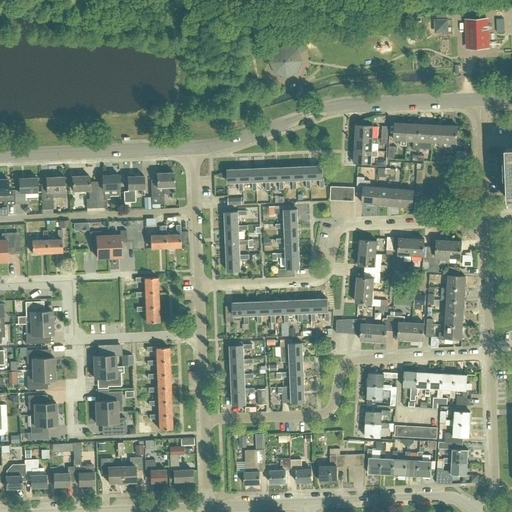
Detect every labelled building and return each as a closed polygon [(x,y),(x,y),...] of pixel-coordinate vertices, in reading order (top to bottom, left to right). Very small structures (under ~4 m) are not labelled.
[(486,19),(466,19),(467,48),(488,47),(486,19)] [(446,20),(435,21),(435,32),(447,32),(446,20)] [(282,75),(282,74),(286,76),(296,71),(300,61),(295,52),(285,48),(276,52),(274,57),(273,56),(271,62),(276,73),(282,75)] [(407,124),(395,123),(395,140),(401,140),(401,145),(407,146),(407,141),(406,141),(407,124)] [(413,141),(413,149),(419,149),(419,141),(420,124),(407,124),(406,141),(407,141),(413,141)] [(420,124),(419,141),(431,142),(432,125),(420,124)] [(373,126),(356,125),(356,138),(372,139),(373,126)] [(439,142),(439,147),(444,147),(444,143),(445,126),(432,125),(431,142),(439,142)] [(452,143),(451,148),(456,148),(457,143),(458,126),(445,126),(444,143),(452,143)] [(378,139),(372,139),(356,138),(355,150),(372,151),(372,143),(377,144),(378,139)] [(378,151),(372,151),(355,150),(355,163),(371,164),(372,157),(378,157),(378,151)] [(309,166),(296,167),(297,179),(306,179),(306,188),(310,188),(310,179),(309,166)] [(322,166),(309,166),(310,179),(320,178),(320,188),(325,188),(324,178),(323,178),(322,166)] [(296,167),(283,168),(283,180),(293,180),(293,189),(297,189),(297,179),(296,167)] [(256,169),(257,181),(266,181),(266,190),(270,190),(270,181),(269,168),(256,169)] [(283,168),(269,168),(270,181),(279,181),(280,190),(284,189),(283,180),(283,168)] [(242,169),(227,170),(228,183),(239,182),(239,191),(243,191),(243,182),(242,169)] [(242,169),(243,182),(252,182),(253,191),(257,191),(257,181),(256,169),(242,169)] [(155,183),(150,183),(151,204),(163,204),(162,187),(173,186),(172,172),(155,173),(155,183)] [(127,191),(123,192),(124,203),(135,202),(134,190),(144,189),(143,176),(134,177),(134,174),(126,175),(127,191)] [(101,182),(95,182),(96,208),(107,208),(107,199),(103,199),(103,190),(119,190),(118,175),(101,176),(101,182)] [(89,191),(89,199),(86,199),(86,208),(96,208),(95,182),(89,183),(88,176),(72,177),(72,191),(89,191)] [(46,192),(41,192),(42,210),(53,209),(52,193),(64,192),(64,177),(45,178),(46,192)] [(375,205),(376,188),(370,187),(370,181),(364,180),(365,177),(358,177),(357,184),(357,193),(363,194),(362,204),(375,205)] [(18,190),(13,191),(14,205),(25,204),(24,194),(37,193),(36,179),(18,179),(18,190)] [(6,180),(0,180),(0,201),(3,201),(3,205),(14,205),(13,191),(7,191),(6,180)] [(376,188),(375,205),(387,206),(388,189),(376,188)] [(388,189),(387,206),(400,207),(401,190),(388,189)] [(401,190),(400,207),(412,208),(414,191),(401,190)] [(28,206),(23,210),(26,214),(31,210),(28,206)] [(284,214),(285,224),(276,224),(276,229),(285,228),(298,228),(298,209),(295,209),(295,206),(270,207),(271,216),(276,216),(276,214),(284,214)] [(238,211),(238,212),(225,213),(225,226),(239,226),(238,215),(247,215),(247,211),(238,211)] [(176,234),(166,235),(166,248),(180,248),(180,245),(188,244),(187,232),(180,232),(180,225),(176,225),(176,234)] [(239,240),(239,230),(248,230),(248,225),(239,226),(225,226),(226,241),(239,240)] [(166,248),(166,235),(165,226),(161,226),(161,235),(149,236),(150,249),(166,248)] [(285,228),(285,239),(277,239),(277,243),(286,243),(299,243),(298,228),(285,228)] [(47,240),(48,253),(62,253),(61,240),(62,240),(62,230),(57,231),(58,240),(47,240)] [(120,235),(108,236),(109,257),(121,256),(121,242),(127,242),(126,230),(120,230),(120,235)] [(48,253),(47,240),(47,231),(42,231),(43,240),(32,241),(32,254),(48,253)] [(109,257),(108,236),(101,236),(101,231),(90,231),(90,244),(96,243),(97,257),(109,257)] [(12,235),(1,236),(1,241),(0,240),(0,262),(7,262),(7,248),(13,248),(12,235)] [(399,238),(398,258),(404,258),(404,255),(411,256),(412,238),(399,238)] [(423,256),(423,262),(430,262),(430,246),(424,246),(424,239),(412,238),(411,256),(423,256)] [(430,246),(430,262),(436,263),(436,257),(448,258),(449,240),(437,239),(437,246),(430,246)] [(248,240),(239,240),(226,241),(227,256),(240,255),(239,245),(249,244),(248,240)] [(359,252),(376,254),(377,241),(360,240),(359,252)] [(449,240),(448,258),(461,258),(462,241),(449,240)] [(286,254),(277,254),(277,258),(286,258),(300,258),(299,243),(286,243),(286,254)] [(375,262),(376,254),(359,252),(358,265),(365,266),(365,272),(380,273),(381,262),(375,262)] [(240,271),(240,259),(249,259),(249,255),(240,255),(227,256),(227,272),(240,271)] [(295,275),(294,269),(300,269),(300,258),(286,258),(287,269),(278,269),(278,276),(295,275)] [(380,279),(380,273),(365,272),(365,278),(357,277),(356,290),(374,291),(374,282),(380,282),(380,279)] [(447,288),(465,288),(465,276),(448,275),(447,288)] [(144,278),(135,278),(135,282),(144,282),(145,292),(158,292),(158,278),(144,278)] [(447,288),(447,300),(464,301),(465,288),(447,288)] [(356,290),(356,302),(373,303),(374,291),(356,290)] [(145,307),(159,306),(158,292),(145,292),(136,293),(136,297),(145,297),(145,307)] [(415,294),(414,304),(425,305),(426,294),(415,294)] [(315,299),(302,300),(302,313),(311,312),(312,321),(316,321),(316,312),(315,299)] [(315,299),(316,312),(325,312),(326,321),(330,321),(329,311),(328,311),(327,299),(315,299)] [(288,300),(275,301),(275,314),(285,313),(285,323),(289,322),(289,313),(288,300)] [(303,322),(302,313),(302,300),(288,300),(289,313),(298,313),(299,322),(303,322)] [(447,300),(446,313),(463,314),(464,301),(447,300)] [(52,323),(52,310),(40,311),(39,301),(25,302),(26,316),(31,316),(31,324),(52,323)] [(262,301),(248,302),(248,315),(258,314),(258,324),(262,324),(262,314),(262,301)] [(275,301),(262,301),(262,314),(271,314),(271,323),(276,323),(275,314),(275,301)] [(234,322),(234,316),(244,316),(245,324),(249,324),(248,315),(248,302),(233,302),(233,307),(226,307),(226,322),(234,322)] [(145,307),(136,307),(137,312),(146,311),(146,322),(159,322),(159,306),(145,307)] [(446,313),(445,325),(463,326),(463,314),(446,313)] [(388,319),(383,318),(383,324),(375,324),(374,341),(387,342),(388,331),(394,332),(394,316),(388,315),(388,319)] [(394,332),(400,332),(400,339),(411,340),(412,322),(400,321),(401,316),(394,316),(394,332)] [(355,333),(362,334),(361,341),(374,341),(375,324),(362,323),(362,319),(356,319),(355,333)] [(412,322),(411,340),(424,340),(425,323),(412,322)] [(53,335),(52,323),(31,324),(31,330),(25,331),(26,344),(41,343),(41,335),(53,335)] [(439,332),(439,340),(443,340),(445,338),(462,339),(463,326),(445,325),(445,333),(439,332)] [(281,358),(303,357),(302,343),(289,343),(289,342),(281,343),(281,347),(281,358)] [(243,345),(230,346),(231,360),(244,360),(244,349),(252,349),(252,344),(243,345)] [(156,347),(147,347),(147,352),(156,351),(156,361),(169,360),(169,348),(156,348),(156,347)] [(41,349),(26,350),(27,363),(33,363),(33,370),(54,369),(54,357),(41,357),(41,349)] [(94,355),(94,367),(116,367),(115,354),(94,355)] [(303,357),(281,358),(281,362),(290,362),(290,372),(303,372),(303,357)] [(253,359),(244,360),(231,360),(231,374),(244,374),(244,364),(253,363),(253,359)] [(169,360),(156,361),(147,361),(147,365),(156,365),(157,374),(170,373),(169,360)] [(116,378),(116,367),(94,367),(95,379),(116,378)] [(55,380),(54,369),(33,370),(33,376),(27,376),(27,389),(41,389),(41,381),(55,380)] [(418,388),(416,388),(417,372),(404,371),(404,387),(410,388),(410,400),(415,401),(415,396),(417,396),(418,388)] [(303,372),(290,372),(282,373),(282,377),(291,376),(291,387),(304,386),(303,372)] [(426,389),(425,396),(430,397),(430,388),(429,388),(429,373),(417,372),(416,388),(418,388),(426,389)] [(170,373),(157,374),(148,374),(148,379),(157,378),(157,388),(170,387),(170,373)] [(245,378),(254,378),(254,373),(244,374),(231,374),(232,389),(245,388),(245,378)] [(383,374),(368,373),(368,386),(383,387),(383,385),(384,377),(398,378),(398,374),(383,373),(383,374)] [(429,388),(430,388),(438,389),(437,397),(442,398),(443,390),(441,389),(442,373),(429,373),(429,388)] [(443,390),(451,390),(450,398),(455,398),(455,390),(453,390),(455,374),(442,373),(441,389),(443,390)] [(457,396),(457,404),(471,405),(471,399),(467,398),(468,390),(467,390),(467,375),(455,374),(453,390),(455,390),(463,391),(463,396),(457,396)] [(391,390),(391,387),(391,385),(383,385),(383,387),(368,386),(367,399),(382,400),(383,390),(391,390)] [(304,386),(291,387),(282,387),(282,391),(283,403),(292,403),(305,402),(304,386)] [(170,387),(157,388),(148,388),(148,392),(157,392),(158,401),(171,400),(170,387)] [(245,393),(254,393),(254,388),(245,388),(232,389),(232,405),(246,405),(245,393)] [(266,405),(266,389),(258,389),(258,405),(266,405)] [(108,400),(95,401),(96,413),(117,412),(117,411),(122,411),(122,391),(107,392),(108,400)] [(56,414),(56,402),(42,403),(42,395),(28,395),(28,409),(34,408),(35,415),(56,414)] [(171,400),(158,401),(149,401),(149,406),(158,405),(158,415),(171,414),(171,400)] [(366,411),(365,424),(381,425),(381,424),(381,416),(389,416),(390,411),(381,411),(381,412),(366,411)] [(446,420),(445,425),(453,426),(453,424),(469,425),(470,412),(454,411),(453,421),(446,420)] [(118,423),(117,412),(96,413),(96,424),(118,423)] [(56,425),(56,414),(35,415),(35,426),(30,426),(30,432),(42,432),(42,426),(56,425)] [(158,415),(149,415),(149,419),(159,419),(159,430),(172,429),(171,414),(158,415)] [(365,424),(365,437),(380,438),(380,428),(389,429),(389,424),(381,424),(381,425),(365,424)] [(469,438),(469,425),(453,424),(453,426),(453,434),(445,433),(445,443),(452,443),(462,444),(463,438),(469,438)] [(429,428),(429,439),(436,439),(437,428),(429,428)] [(153,440),(145,440),(145,448),(153,448),(153,440)] [(437,443),(429,442),(428,451),(436,451),(437,443)] [(72,443),(61,444),(62,452),(73,451),(72,443)] [(451,462),(467,463),(468,450),(462,450),(462,444),(452,443),(451,459),(444,459),(443,464),(451,464),(451,462)] [(179,470),(178,465),(178,454),(184,454),(183,446),(180,446),(169,447),(170,459),(169,459),(170,465),(172,465),(173,482),(192,481),(191,469),(179,470)] [(261,484),(260,471),(266,471),(265,449),(257,450),(245,450),(246,472),(244,472),(245,485),(261,484)] [(380,450),(368,450),(367,458),(369,458),(368,474),(381,475),(382,459),(380,458),(380,450)] [(382,459),(381,475),(393,475),(394,459),(393,459),(385,459),(385,450),(380,450),(380,458),(382,459)] [(398,451),(393,451),(393,459),(394,459),(393,475),(406,476),(406,460),(405,460),(397,460),(398,451)] [(406,460),(406,476),(418,476),(419,461),(417,460),(409,460),(410,452),(405,452),(405,460),(406,460)] [(417,460),(419,461),(418,476),(431,477),(432,461),(422,461),(423,453),(418,453),(417,460)] [(330,466),(320,466),(320,482),(337,481),(337,467),(365,466),(364,454),(330,455),(330,466)] [(130,466),(121,467),(122,483),(135,482),(134,470),(142,469),(142,457),(129,458),(130,466)] [(73,459),(73,466),(73,481),(79,481),(79,485),(94,485),(94,472),(86,472),(86,466),(81,466),(80,458),(73,459)] [(285,471),(290,471),(290,458),(281,459),(281,469),(270,469),(270,484),(286,483),(285,471)] [(38,459),(25,460),(25,464),(26,481),(30,481),(30,487),(46,487),(46,474),(43,474),(43,468),(40,468),(40,465),(38,465),(38,459)] [(112,459),(100,459),(101,471),(107,471),(108,483),(122,483),(121,467),(113,467),(112,459)] [(154,460),(145,460),(145,471),(150,471),(150,483),(165,482),(165,470),(155,470),(154,460)] [(301,460),(290,461),(291,471),(296,471),(296,483),(312,482),(311,470),(301,470),(301,460)] [(436,469),(436,484),(446,484),(452,484),(452,483),(451,483),(452,475),(467,475),(467,463),(451,462),(451,464),(451,471),(443,471),(443,470),(436,469)] [(21,481),(26,481),(25,464),(12,465),(6,471),(6,475),(5,475),(6,488),(21,488),(21,481)] [(67,466),(67,473),(54,474),(54,486),(69,486),(69,481),(73,481),(73,466),(67,466)]
